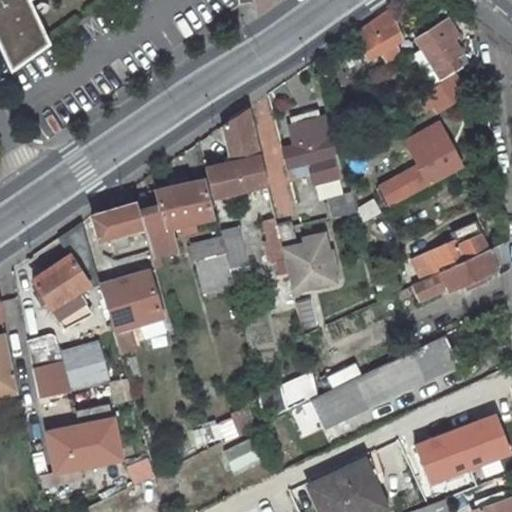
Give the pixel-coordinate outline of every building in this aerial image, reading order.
[(0,0),(0,43),(12,71),(49,44),(30,0),(0,0)] [(253,0),(254,2),(256,13),(276,0),(253,0)] [(396,24),(389,12),(354,36),(366,64),(380,54),(383,60),(390,56),(387,51),(401,42),(396,24)] [(448,21),(417,41),(439,78),(466,62),(454,41),(459,39),(448,21)] [(452,76),(425,93),(437,112),(464,96),(452,76)] [(363,131),(357,107),(344,110),(351,138),(363,131)] [(250,108),(228,122),(237,162),(205,169),(212,199),(267,187),(250,108)] [(351,138),(344,110),(330,113),(339,146),(351,138)] [(334,173),(320,119),(315,120),(313,113),(299,116),(300,124),(287,127),(292,148),(281,151),(285,168),(304,164),(308,179),(334,173)] [(437,125),(405,142),(418,166),(380,187),(389,204),(427,183),(460,166),(437,125)] [(304,164),(285,168),(287,176),(299,173),(301,181),(308,179),(304,164)] [(171,228),(211,219),(202,180),(148,193),(150,207),(160,205),(163,221),(143,227),(145,233),(152,257),(171,252),(167,236),(173,235),(171,228)] [(355,208),(351,194),(326,200),(330,218),(356,212),(355,208)] [(355,208),(356,212),(358,224),(378,213),(370,199),(355,208)] [(112,243),(115,252),(131,248),(126,233),(139,229),(140,235),(145,233),(143,227),(136,204),(92,217),(101,246),(112,243)] [(262,221),(266,240),(263,240),(269,263),(284,259),(277,230),(276,225),(273,211),(265,213),(267,219),(262,221)] [(69,256),(32,282),(64,328),(90,315),(76,294),(88,285),(83,277),(73,263),(90,252),(81,223),(57,239),(69,256)] [(277,230),(284,259),(291,292),(340,281),(329,232),(295,241),(292,227),(277,230)] [(477,231),(455,241),(458,247),(480,237),(477,231)] [(222,240),(233,286),(248,282),(244,267),(248,266),(241,236),(222,240)] [(458,247),(455,241),(425,256),(434,275),(487,251),(480,237),(458,247)] [(212,241),(192,246),(196,262),(216,257),(212,241)] [(509,262),(506,242),(487,251),(434,275),(424,280),(411,286),(419,302),(449,288),(451,290),(496,268),(494,265),(509,262)] [(90,252),(73,263),(83,277),(95,269),(90,252)] [(415,260),(424,280),(434,275),(425,256),(415,260)] [(162,318),(148,272),(100,287),(121,356),(137,351),(129,326),(162,318)] [(301,327),(318,326),(317,298),(300,299),(301,327)] [(33,365),(42,397),(113,377),(101,337),(61,349),(56,331),(29,338),(37,364),(33,365)] [(322,432),(458,366),(443,336),(315,397),(307,402),(322,432)] [(342,382),(363,373),(358,362),(337,371),(342,382)] [(46,432),(54,470),(119,457),(109,404),(74,411),(77,426),(46,432)] [(414,435),(431,483),(511,453),(511,438),(501,404),(414,435)] [(234,412),(242,429),(256,422),(248,406),(234,412)] [(231,474),(267,464),(259,437),(223,447),(231,474)] [(308,485),(320,511),(373,511),(382,508),(361,461),(308,485)] [(42,471),(43,482),(84,480),(83,469),(42,471)] [(511,511),(511,500),(511,498),(505,501),(501,493),(474,503),(476,510),(472,511),(450,511),(446,500),(415,511),(511,511)]
